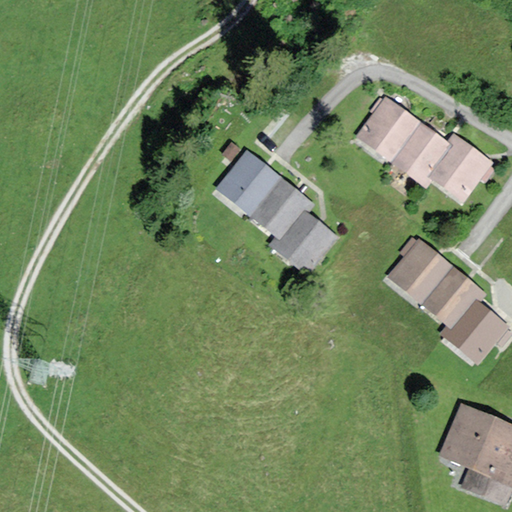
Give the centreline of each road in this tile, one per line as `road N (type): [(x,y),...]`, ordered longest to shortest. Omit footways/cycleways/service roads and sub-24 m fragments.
road 1 (track): [(141,511),(44,426),(18,389),(12,322),(78,186),(155,75),(221,31),(250,0)]
road 2 (residential): [(511,142),(398,74),(374,72),(339,92),(279,160)]
